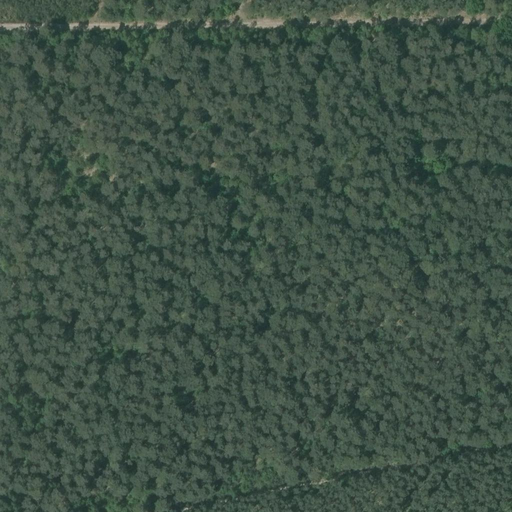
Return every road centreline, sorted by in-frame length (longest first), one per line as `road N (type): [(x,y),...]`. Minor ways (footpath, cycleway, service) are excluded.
road 1 (track): [(0,28),(511,22)]
road 2 (track): [(194,511),(511,449)]
